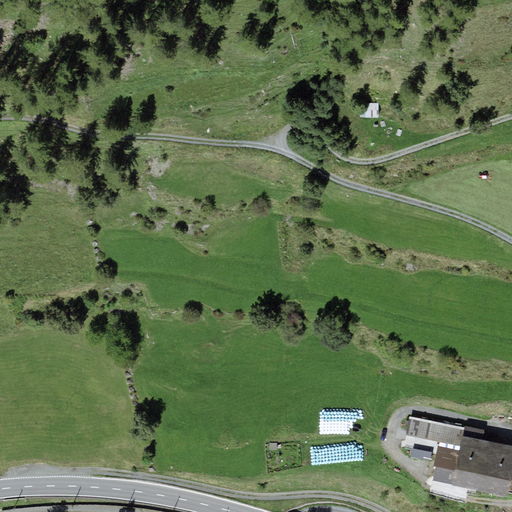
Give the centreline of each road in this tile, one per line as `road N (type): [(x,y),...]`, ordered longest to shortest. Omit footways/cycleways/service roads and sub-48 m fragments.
road 1 (track): [(0,119),(277,148),(347,183),(454,213),(511,240)]
road 2 (track): [(44,485),(79,469),(263,499),(339,496),(379,511)]
road 3 (track): [(511,435),(411,409),(399,414),(390,438),(432,486),(511,503)]
road 4 (track): [(277,148),(301,125),(338,154),(379,160),(511,116)]
road 5 (primary): [(233,511),(118,488),(0,488)]
